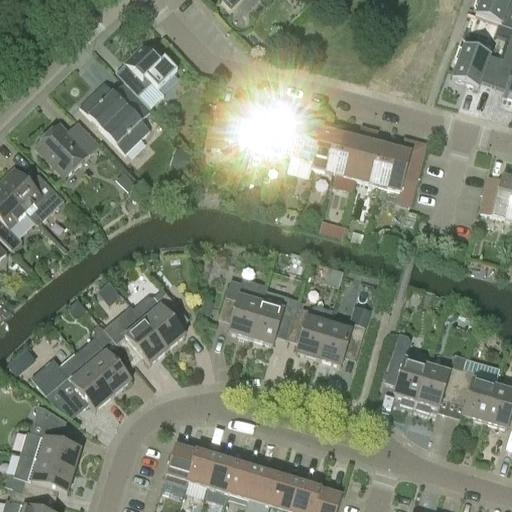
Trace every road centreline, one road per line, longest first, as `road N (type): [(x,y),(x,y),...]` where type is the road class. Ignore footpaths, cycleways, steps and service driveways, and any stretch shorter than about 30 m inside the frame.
road 1 (residential): [(511,144),(214,67),(150,0)]
road 2 (residential): [(389,463),(360,416),(312,390),(265,385),(186,408)]
road 3 (residential): [(186,408),(389,463)]
road 4 (residential): [(0,121),(123,0)]
road 5 (residential): [(108,511),(133,439),(157,416),(186,408)]
road 6 (residential): [(511,500),(389,463)]
